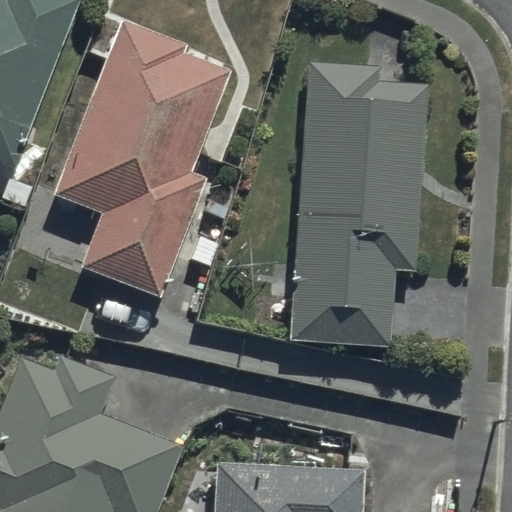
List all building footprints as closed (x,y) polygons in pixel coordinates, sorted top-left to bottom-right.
[(0,0),(0,162),(17,169),(77,0),(0,0)] [(124,21),(55,203),(107,223),(87,276),(165,305),(253,70),(124,21)] [(420,65),(309,58),(291,342),(403,349),(420,65)] [(0,511),(159,511),(185,447),(101,414),(112,385),(22,350),(0,406),(0,511)] [(213,511),(362,511),(364,471),(216,463),(213,511)]
